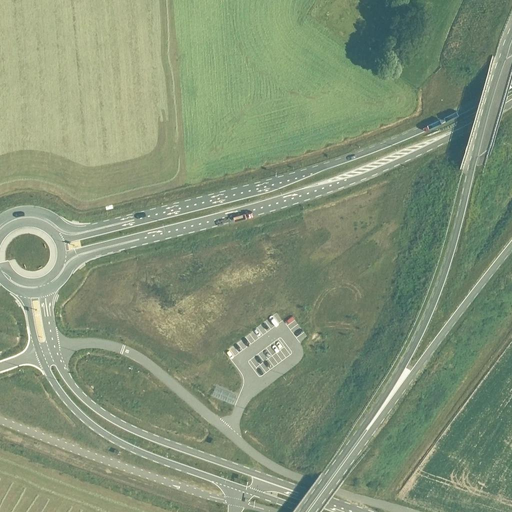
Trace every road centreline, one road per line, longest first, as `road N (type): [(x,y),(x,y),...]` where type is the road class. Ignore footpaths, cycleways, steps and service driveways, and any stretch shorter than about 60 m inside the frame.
road 1 (primary): [(511,30),(435,295),(374,419)]
road 2 (trunk): [(128,242),(371,175),(511,102)]
road 3 (trunk): [(511,83),(381,146),(129,222)]
road 4 (unclassified): [(55,350),(122,349),(270,466),(406,511)]
road 5 (primary): [(39,355),(64,404),(108,441),(247,491)]
road 6 (primary): [(267,480),(110,421),(77,393),(55,350)]
road 7 (unclassified): [(240,503),(0,421)]
road 8 (primary): [(374,419),(511,244)]
